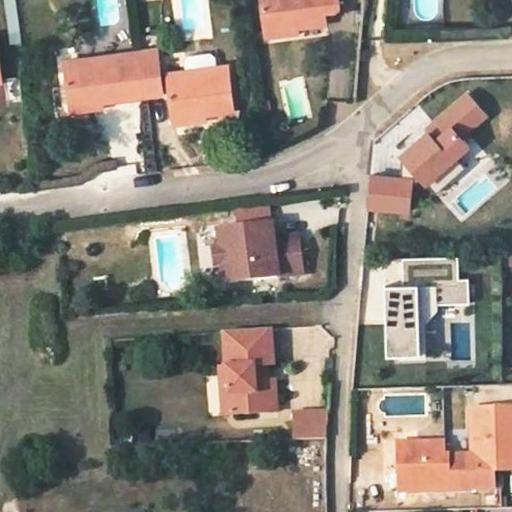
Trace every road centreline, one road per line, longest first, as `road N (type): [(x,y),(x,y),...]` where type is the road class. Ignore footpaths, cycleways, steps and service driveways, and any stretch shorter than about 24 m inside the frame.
road 1 (residential): [(338,511),(361,129)]
road 2 (residential): [(0,213),(245,182),(297,167),(361,129)]
road 3 (residential): [(361,129),(434,65),(511,55)]
road 4 (unknown): [(361,129),(379,0)]
